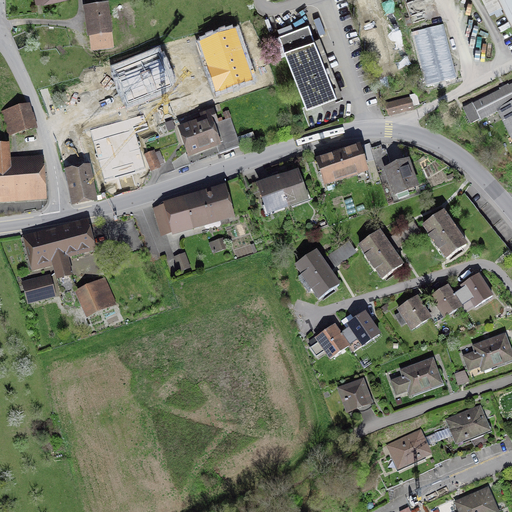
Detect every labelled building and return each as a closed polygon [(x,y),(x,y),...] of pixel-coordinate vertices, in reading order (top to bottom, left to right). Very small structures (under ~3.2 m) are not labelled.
[(511,0),(496,0),(511,32),(511,0)] [(115,47),(110,4),(84,7),(88,39),(91,39),(92,51),(115,47)] [(458,78),(444,25),(412,33),(426,86),(458,78)] [(339,97),(314,39),(287,50),(312,109),(339,97)] [(511,83),(462,109),(470,124),(496,111),(511,143),(511,83)] [(418,95),(410,97),(411,99),(386,104),(389,118),(415,112),(414,107),(420,106),(418,95)] [(213,107),(200,111),(204,123),(214,119),(216,118),(213,107)] [(32,128),(28,110),(5,115),(10,134),(32,128)] [(204,123),(180,130),(190,161),(224,150),(215,125),(214,119),(204,123)] [(225,153),(242,148),(257,142),(254,134),(239,139),(232,119),(215,125),(224,150),(225,153)] [(380,167),(388,163),(380,144),(372,147),(380,167)] [(357,147),(313,162),(322,190),(367,175),(357,147)] [(0,198),(40,195),(37,159),(11,161),(10,149),(0,149),(0,198)] [(162,169),(155,151),(144,155),(151,173),(162,169)] [(407,162),(380,172),(391,200),(417,190),(407,162)] [(94,198),(89,172),(70,176),(75,202),(94,198)] [(297,173),(288,177),(268,184),(256,188),(251,190),(256,205),(265,202),(268,212),(306,199),(297,173)] [(231,214),(224,192),(156,211),(162,233),(231,214)] [(511,254),(510,252),(499,238),(485,220),(471,203),(464,194),(451,204),(511,280),(511,254)] [(465,245),(445,215),(426,227),(446,257),(465,245)] [(89,222),(23,239),(32,274),(54,268),(58,284),(75,279),(70,260),(97,253),(89,222)] [(413,223),(402,230),(407,238),(418,230),(413,223)] [(385,242),(379,234),(360,248),(383,279),(402,266),(392,252),(409,240),(407,238),(402,230),(385,242)] [(222,240),(208,244),(211,255),(225,250),(222,240)] [(356,255),(347,243),(322,260),(330,272),(356,255)] [(183,253),(171,258),(178,275),(190,270),(183,253)] [(337,287),(315,254),(295,268),(301,276),(297,279),(307,293),(311,291),(317,301),(337,287)] [(51,276),(22,283),(28,307),(57,299),(51,276)] [(491,296),(478,276),(462,287),(475,306),(491,296)] [(118,307),(107,279),(75,293),(87,320),(118,307)] [(461,307),(449,288),(433,298),(445,317),(461,307)] [(430,320),(417,298),(398,310),(412,331),(430,320)] [(511,314),(497,320),(499,327),(511,322),(511,314)] [(379,334),(366,315),(349,326),(362,345),(379,334)] [(511,330),(511,322),(499,327),(502,334),(511,330)] [(348,347),(335,327),(317,339),(330,358),(348,347)] [(510,363),(502,339),(473,349),(474,354),(465,358),(469,372),(480,369),(481,372),(510,363)] [(440,385),(431,361),(400,372),(402,378),(392,382),(397,396),(406,393),(408,397),(440,385)] [(455,375),(458,385),(467,382),(464,372),(455,375)] [(368,404),(361,384),(342,390),(348,410),(368,404)] [(488,430),(479,408),(447,420),(456,442),(470,437),(488,430)] [(499,425),(488,430),(470,437),(475,450),(484,447),(496,442),(505,439),(499,425)] [(420,433),(390,446),(399,466),(408,462),(429,454),(420,433)] [(414,475),(408,462),(399,466),(379,475),(385,488),(394,484),(407,478),(414,475)] [(498,511),(488,485),(453,499),(458,511),(498,511)]
